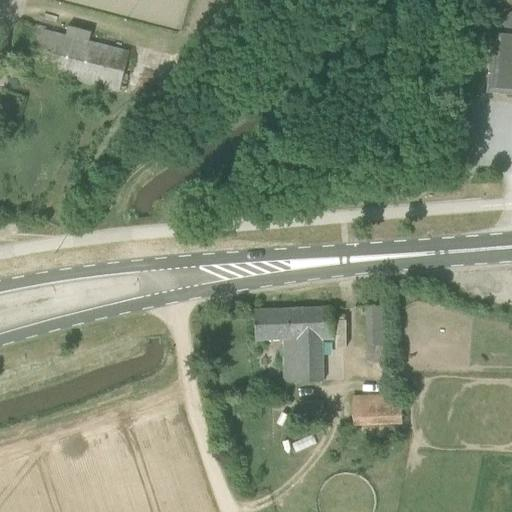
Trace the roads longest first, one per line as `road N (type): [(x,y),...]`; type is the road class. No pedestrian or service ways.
road 1 (track): [(344,218),(347,376),(334,426),(294,481),(266,503),(228,511)]
road 2 (primary): [(511,247),(171,262)]
road 3 (primary): [(176,297),(511,249)]
road 4 (unclassified): [(228,511),(200,430),(176,297)]
road 5 (primary): [(0,340),(176,297)]
road 6 (primary): [(171,262),(0,286)]
